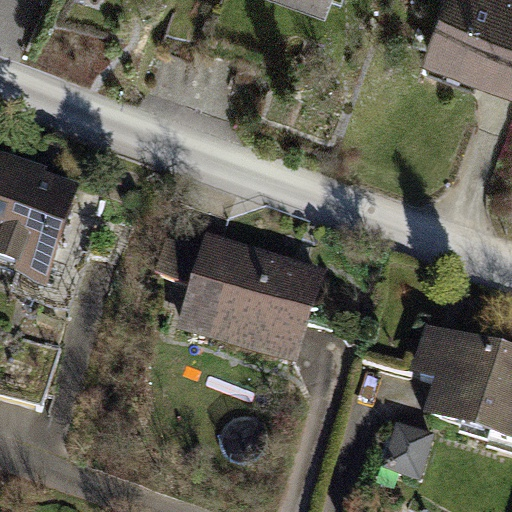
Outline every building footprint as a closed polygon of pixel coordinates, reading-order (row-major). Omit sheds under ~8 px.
[(511,0),(447,0),(430,50),(511,78),(511,0)] [(80,231),(0,204),(0,272),(60,292),(80,231)] [(336,279),(213,242),(185,335),(308,372),(336,279)] [(511,354),(432,334),(420,380),(449,388),(439,424),(511,443),(511,354)] [(439,440),(400,429),(388,471),(428,482),(439,440)]
